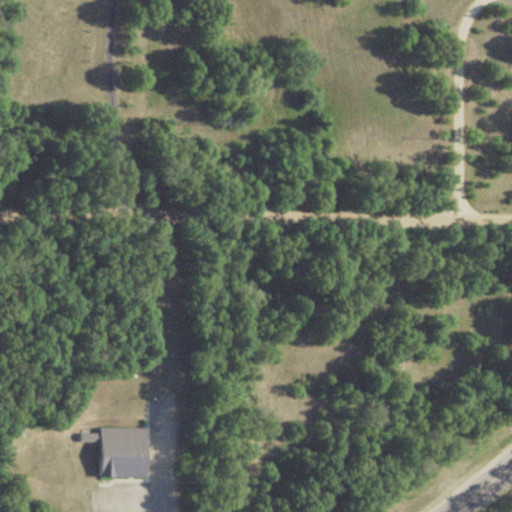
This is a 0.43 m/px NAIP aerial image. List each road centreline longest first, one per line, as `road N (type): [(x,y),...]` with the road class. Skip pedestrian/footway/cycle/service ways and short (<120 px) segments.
road 1 (residential): [(511,216),(157,207),(0,213)]
road 2 (residential): [(458,217),(459,47),(467,12),(480,0)]
